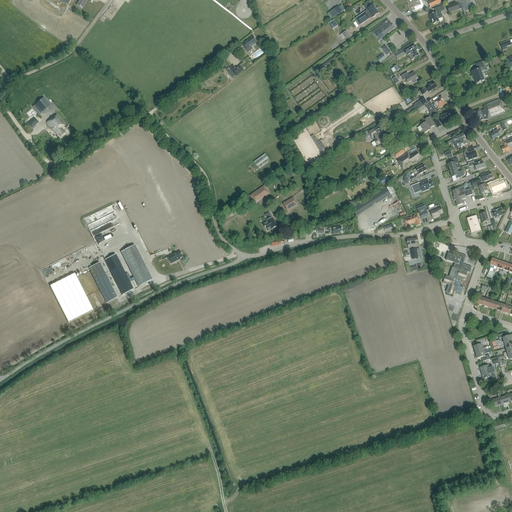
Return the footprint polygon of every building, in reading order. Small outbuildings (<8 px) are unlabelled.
[(79,0),(77,4),(82,8),(87,0),(79,0)] [(418,0),(414,0),(407,3),(409,6),(410,6),(411,9),(417,6),(418,9),(424,7),(422,4),(420,5),(418,0)] [(474,0),(454,0),(456,3),(447,6),(449,13),(460,9),(462,8),(464,13),(473,9),(471,2),(474,1),(474,0)] [(369,18),(372,16),(372,17),(373,17),(374,17),(375,16),(379,13),(373,5),(371,6),(371,5),(371,4),(370,3),(369,2),(368,2),(367,2),(366,3),(366,4),(364,5),(367,10),(367,9),(368,10),(365,12),(355,19),(359,25),(369,18)] [(328,13),(332,19),(345,9),(341,3),(328,13)] [(434,8),(435,13),(429,15),(432,24),(439,22),(438,19),(442,17),(440,10),(441,10),(439,7),(434,8)] [(328,23),(332,29),(337,26),(334,20),(328,23)] [(372,32),(379,40),(384,36),(394,28),(391,23),(390,24),(387,20),(383,23),(383,24),(372,32)] [(251,47),(257,42),(252,36),(241,45),(248,53),(253,49),(251,47)] [(408,56),(409,55),(411,60),(413,59),(414,58),(419,55),(416,50),(417,50),(415,46),(405,52),(408,56)] [(402,50),(395,54),(398,59),(401,58),(405,55),(403,53),(402,50)] [(383,54),(377,58),(380,63),(386,58),(383,54)] [(475,64),(477,70),(471,72),(473,77),(474,76),(476,83),(484,80),(481,72),(484,70),(481,62),(475,64)] [(230,68),(236,75),(244,69),(240,65),(235,68),(233,65),(230,68)] [(417,78),(414,73),(414,72),(409,75),(407,72),(401,76),(403,80),(406,79),(408,83),(412,80),(414,83),(416,82),(417,81),(416,80),(416,79),(418,78),(417,78)] [(430,84),(426,87),(423,89),(420,91),(422,95),(425,93),(427,92),(427,91),(427,90),(429,92),(430,92),(431,91),(434,89),(433,89),(437,86),(436,85),(437,85),(435,83),(434,82),(431,85),(430,84)] [(432,105),(430,101),(419,108),(421,110),(426,107),(431,114),(436,111),(436,110),(439,108),(440,108),(442,107),(441,106),(446,103),(442,96),(434,101),(435,103),(432,105)] [(36,105),(42,112),(50,105),(43,98),(36,105)] [(414,106),(416,109),(417,109),(427,102),(424,98),(414,105),(414,106)] [(480,110),(475,112),(478,121),(483,119),(485,120),(504,113),(499,99),(483,106),(485,110),(481,111),(480,110)] [(406,111),(408,114),(416,109),(414,106),(406,111)] [(455,118),(450,110),(440,116),(445,125),(449,123),(448,122),(455,118)] [(65,124),(56,114),(47,122),(52,128),(52,129),(56,134),(57,132),(61,136),(65,132),(61,128),(65,124)] [(426,122),(420,125),(420,126),(417,128),(419,132),(422,130),(424,133),(431,129),(430,128),(435,125),(430,117),(425,120),(426,122)] [(374,128),(373,127),(368,131),(373,138),(374,137),(375,140),(374,140),(377,145),(383,141),(381,137),(380,137),(378,134),(382,131),(379,125),(374,128)] [(498,132),(497,130),(493,132),(494,133),(491,135),(493,139),(500,136),(500,134),(503,133),(501,130),(498,132)] [(455,136),(453,137),(453,138),(453,140),(451,141),(453,145),(454,144),(457,150),(459,149),(458,148),(467,144),(464,138),(465,138),(463,134),(457,137),(456,136),(455,136)] [(318,143),(315,137),(313,139),(321,152),(325,149),(322,144),(321,144),(319,142),(318,143)] [(511,149),(511,137),(503,141),(505,146),(501,148),(503,152),(506,151),(507,152),(511,149)] [(406,152),(403,148),(393,154),(396,158),(406,152)] [(447,159),(453,157),(450,151),(445,153),(447,159)] [(477,157),(477,156),(477,154),(476,154),(475,151),(468,153),(467,151),(463,152),(465,159),(468,158),(469,160),(477,157)] [(410,157),(407,153),(397,159),(404,169),(413,163),(413,164),(416,162),(415,161),(420,157),(417,152),(410,157)] [(265,154),(254,162),(259,169),(270,161),(265,154)] [(458,158),(456,159),(451,160),(451,163),(448,164),(450,171),(457,169),(461,167),(458,158)] [(474,164),(474,162),(468,164),(469,167),(474,166),(475,170),(484,167),(482,161),(474,164)] [(427,170),(424,165),(413,170),(414,173),(418,171),(419,174),(427,170)] [(458,172),(457,169),(450,171),(452,177),(456,176),(457,179),(464,176),(462,170),(458,172)] [(478,178),(479,179),(471,182),(473,187),(481,184),(481,183),(489,180),(489,179),(493,178),(490,172),(485,174),(484,173),(480,175),(481,178),(479,178),(478,178)] [(420,184),(413,186),(414,190),(418,188),(419,192),(422,191),(422,192),(429,189),(429,188),(434,186),(432,181),(429,182),(428,180),(420,184)] [(486,186),(485,184),(479,186),(482,193),(488,190),(491,188),(493,193),(503,189),(502,188),(506,187),(504,181),(499,182),(499,181),(490,185),(486,186)] [(264,186),(251,196),(256,203),(269,194),(264,186)] [(390,195),(386,187),(377,193),(382,200),(390,195)] [(457,206),(463,204),(462,199),(466,198),(465,197),(473,194),(471,189),(466,190),(465,189),(463,189),(462,187),(457,188),(458,189),(453,191),(454,196),(453,197),(455,200),(457,206)] [(284,204),(287,211),(297,205),(293,198),(284,204)] [(503,215),(501,208),(494,211),(494,212),(492,213),(493,217),(495,217),(496,218),(500,217),(499,216),(503,215)] [(275,228),(277,227),(274,222),(275,221),(273,218),(272,218),(269,213),(265,215),(268,221),(267,221),(267,222),(263,224),(267,231),(271,229),(272,230),(273,229),(274,229),(275,229),(275,228)] [(490,224),(486,213),(481,214),(483,222),(486,221),(487,225),(490,224)] [(406,226),(409,225),(415,223),(416,226),(420,225),(419,223),(421,222),(418,214),(404,219),(406,226)] [(117,216),(116,215),(93,215),(89,217),(88,217),(85,218),(85,220),(96,238),(99,238),(102,236),(104,236),(108,234),(118,229),(118,225),(114,225),(118,223),(117,221),(117,216)] [(480,230),(476,216),(467,218),(472,233),(480,230)] [(88,240),(92,250),(97,248),(93,238),(88,240)] [(418,246),(417,238),(407,239),(409,248),(414,247),(414,248),(410,249),(412,260),(418,259),(416,248),(415,247),(418,246)] [(134,245),(121,252),(134,277),(135,280),(139,287),(152,280),(134,245)] [(176,252),(168,257),(171,264),(178,260),(178,259),(183,257),(181,252),(177,254),(176,252)] [(446,276),(443,283),(448,285),(446,292),(454,295),(455,292),(456,293),(456,294),(461,295),(463,287),(460,286),(462,279),(465,280),(467,272),(466,272),(470,273),(472,267),(463,264),(462,264),(465,256),(466,256),(457,253),(458,254),(457,256),(448,253),(446,260),(455,263),(453,267),(452,267),(449,277),(446,276)] [(116,254),(105,260),(123,295),(133,289),(130,283),(135,280),(134,277),(130,279),(128,280),(126,274),(116,254)] [(496,267),(497,267),(499,261),(492,259),(490,265),(494,266),(493,268),(496,269),(496,267)] [(505,263),(499,261),(497,267),(503,269),(505,263)] [(408,262),(405,263),(407,273),(417,270),(416,266),(410,268),(408,262)] [(89,268),(106,303),(117,298),(99,263),(89,268)] [(505,263),(503,269),(509,272),(511,265),(505,263)] [(93,310),(75,274),(50,286),(68,323),(93,310)] [(476,303),(483,305),(485,299),(482,297),(483,295),(480,294),(479,297),(479,296),(476,303)] [(485,299),(483,305),(490,308),(492,301),(485,299)] [(496,310),(498,303),(492,301),(490,308),(496,310)] [(498,303),(496,310),(503,312),(505,305),(498,303)] [(505,305),(503,312),(509,314),(511,307),(505,305)] [(500,344),(511,341),(511,340),(510,335),(507,336),(506,333),(498,335),(499,339),(502,338),(503,341),(501,342),(501,341),(495,342),(495,341),(494,340),(491,341),(493,346),(496,345),(500,344)] [(475,352),(487,349),(487,346),(483,348),(481,344),(485,343),(484,339),(476,341),(477,345),(473,346),(475,352)] [(511,346),(505,349),(506,352),(503,353),(503,356),(511,352),(511,346)] [(491,348),(487,349),(475,352),(477,358),(481,357),(482,361),(490,359),(489,355),(485,356),(485,354),(492,351),(491,348)] [(511,362),(511,352),(503,356),(504,357),(507,356),(508,360),(509,360),(510,362),(511,362)] [(486,377),(490,376),(491,377),(491,378),(492,378),(493,378),(494,378),(496,377),(496,378),(493,372),(494,372),(493,368),(491,368),(490,365),(489,365),(488,365),(480,368),(483,378),(485,378),(486,378),(486,377)] [(500,397),(502,404),(510,401),(508,395),(507,391),(504,392),(505,395),(506,394),(506,395),(500,397)] [(502,404),(500,397),(500,396),(499,396),(498,397),(498,398),(492,400),(495,406),(502,404)]
